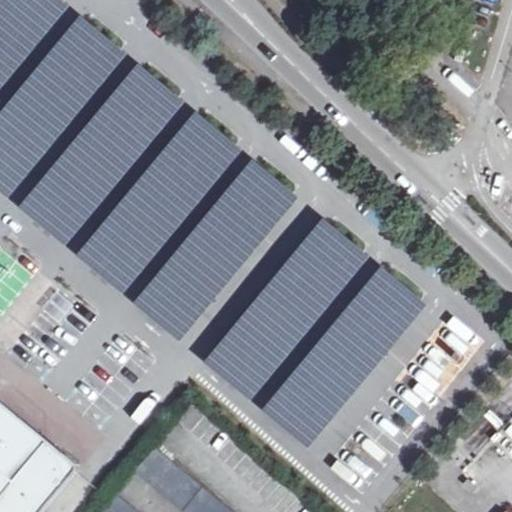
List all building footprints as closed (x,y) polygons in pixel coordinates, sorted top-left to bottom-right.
[(67,0),(0,0),(0,89),(72,3),(67,0)] [(81,17),(0,114),(0,191),(8,198),(127,55),(81,17)] [(140,63),(20,206),(66,244),(185,101),(140,63)] [(197,113),(78,256),(124,293),(243,150),(197,113)] [(255,161),(136,304),(181,342),(300,199),(255,161)] [(324,220),(205,363),(250,400),(369,257),(324,220)] [(383,267),(264,410),(309,448),(428,305),(383,267)] [(0,511),(42,511),(44,510),(54,498),(78,469),(79,466),(77,464),(58,448),(54,445),(50,441),(0,399),(0,511)] [(230,511),(150,446),(131,469),(184,511),(230,511)] [(134,511),(112,493),(95,511),(134,511)]
